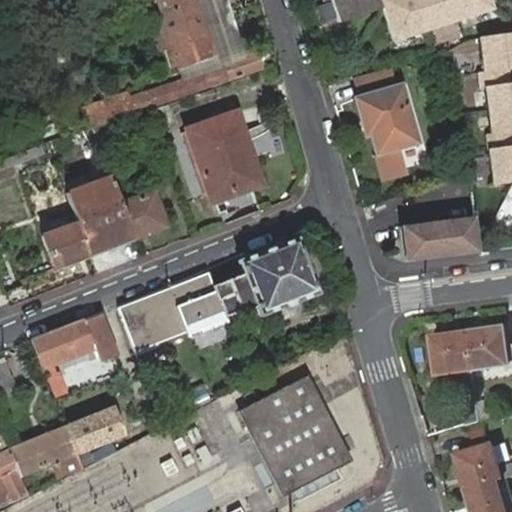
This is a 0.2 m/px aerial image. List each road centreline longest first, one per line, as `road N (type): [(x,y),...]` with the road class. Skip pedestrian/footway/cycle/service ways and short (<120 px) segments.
road 1 (residential): [(0,334),(332,196)]
road 2 (residential): [(332,196),(271,0)]
road 3 (residential): [(413,491),(366,304)]
road 4 (residential): [(366,304),(511,285)]
